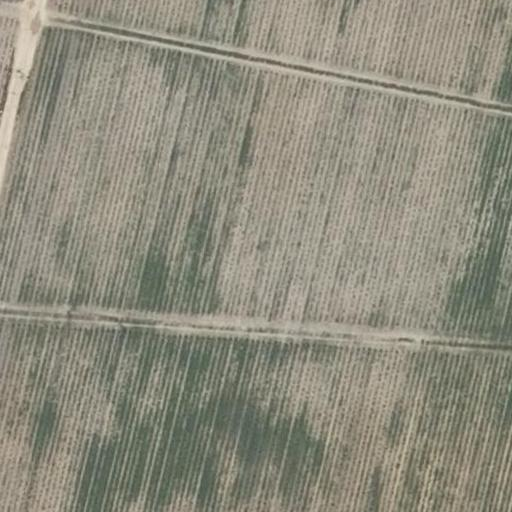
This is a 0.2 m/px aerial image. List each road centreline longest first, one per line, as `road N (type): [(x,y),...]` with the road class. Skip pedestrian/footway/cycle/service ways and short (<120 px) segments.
road 1 (track): [(0,4),(511,107)]
road 2 (track): [(511,342),(0,307)]
road 3 (track): [(0,152),(35,0)]
